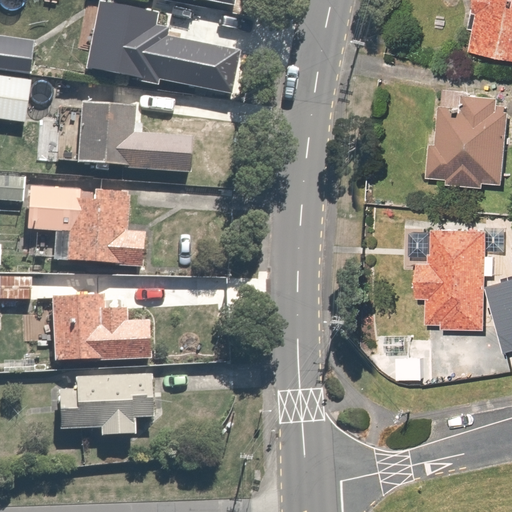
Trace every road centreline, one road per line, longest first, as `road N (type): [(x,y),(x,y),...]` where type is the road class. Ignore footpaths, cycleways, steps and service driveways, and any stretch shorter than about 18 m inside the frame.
road 1 (residential): [(332,0),(300,220),(305,484)]
road 2 (unclassified): [(511,442),(305,484)]
